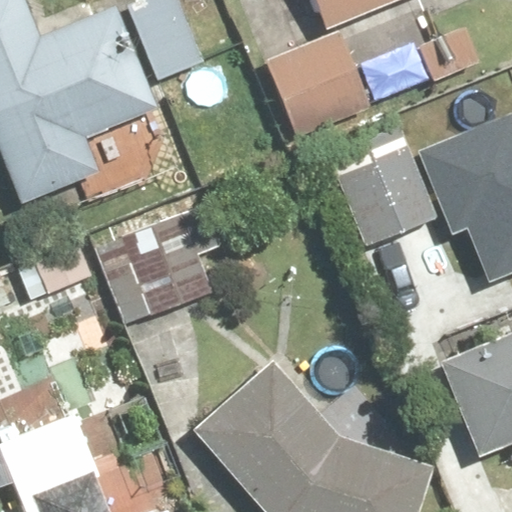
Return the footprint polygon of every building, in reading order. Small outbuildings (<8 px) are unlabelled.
[(41,0),(0,0),(0,157),(17,203),(74,182),(57,136),(162,97),(124,0),(102,0),(50,20),(41,0)] [(316,0),(325,20),(372,0),(316,0)] [(346,20),(266,53),(299,131),(379,97),(346,20)] [(452,20),(399,47),(420,88),(473,61),(452,20)] [(380,138),(336,155),(365,233),(423,211),(432,234),(454,232),(474,286),(511,272),(511,124),(392,169),(380,138)] [(91,230),(125,323),(240,281),(206,188),(91,230)] [(511,318),(432,349),(472,450),(511,434),(511,318)] [(420,511),(439,456),(342,424),(267,341),(186,414),(273,511),(420,511)] [(182,511),(177,497),(134,511),(118,511),(77,399),(0,427),(0,444),(24,511),(182,511)]
